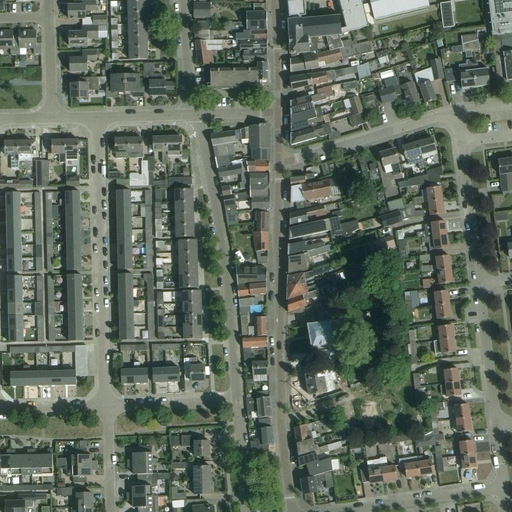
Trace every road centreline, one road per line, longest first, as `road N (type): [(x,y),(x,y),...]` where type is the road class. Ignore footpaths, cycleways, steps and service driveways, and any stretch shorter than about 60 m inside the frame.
road 1 (tertiary): [(290,511),(279,417),(278,159)]
road 2 (residential): [(200,115),(238,401)]
road 3 (residential): [(102,405),(98,117)]
road 4 (residential): [(278,159),(461,111)]
road 5 (residential): [(339,511),(505,487)]
road 6 (residential): [(496,426),(478,283)]
road 7 (residential): [(478,283),(465,142)]
road 8 (residential): [(108,405),(238,401)]
